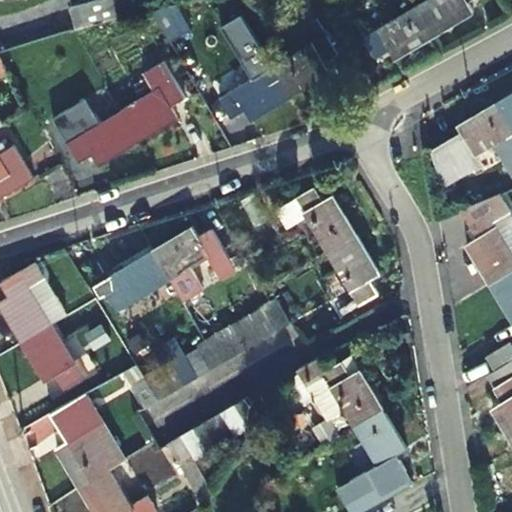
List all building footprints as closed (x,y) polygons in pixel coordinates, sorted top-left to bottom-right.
[(77,27),(128,12),(124,0),(78,0),(70,2),(77,27)] [(424,0),(417,5),(434,33),(472,10),(473,11),(474,11),(467,0),(424,0)] [(434,33),(417,5),(370,33),(360,17),(355,20),(375,55),(388,46),(395,58),(396,57),(396,56),(434,33)] [(274,65),(291,94),(329,71),(329,72),(330,71),(324,60),(338,52),(317,17),(312,21),(321,37),(274,65)] [(278,46),(275,41),(264,47),(267,53),(278,46)] [(156,90),(121,110),(138,139),(176,116),(177,117),(178,117),(171,105),(185,97),(164,62),(146,73),(156,90)] [(291,94),(274,65),(220,97),(232,115),(245,107),(252,118),(253,118),(253,117),(291,94)] [(139,94),(152,86),(146,76),(133,84),(139,94)] [(101,105),(114,98),(106,85),(93,93),(101,105)] [(511,124),(511,93),(498,102),(511,124)] [(511,132),(511,124),(498,102),(460,125),(459,123),(458,124),(465,135),(451,143),(448,138),(433,147),(441,186),(481,162),(476,153),(511,132)] [(100,162),(138,139),(121,110),(93,127),(84,112),(69,121),(69,120),(59,125),(79,160),(93,152),(100,163),(100,162)] [(23,159),(7,168),(0,157),(0,197),(34,177),(23,159)] [(299,204),(306,216),(327,251),(356,234),(333,196),(334,195),(334,194),(322,201),(314,187),(280,208),(283,213),(299,204)] [(467,243),(491,282),(511,269),(511,252),(493,221),(511,210),(500,193),(460,209),(478,237),(467,243)] [(290,225),(306,216),(299,204),(283,213),(290,225)] [(277,233),(284,230),(279,220),(272,224),(277,233)] [(192,227),(154,250),(171,279),(206,257),(224,246),(213,228),(199,236),(192,225),(191,226),(192,227)] [(356,234),(327,251),(356,298),(340,308),(343,313),(378,293),(370,279),(380,272),(379,272),(356,234)] [(171,279),(154,250),(115,272),(115,271),(114,272),(121,283),(108,291),(107,291),(128,327),(154,311),(143,295),(171,279)] [(36,261),(1,281),(10,295),(0,300),(0,301),(0,302),(23,340),(52,323),(28,284),(44,275),(36,261)] [(511,269),(491,282),(511,317),(511,269)] [(102,280),(108,291),(121,283),(114,272),(102,280)] [(80,281),(75,275),(67,280),(71,287),(80,281)] [(345,290),(336,275),(326,281),(335,297),(345,290)] [(276,298),(271,300),(262,305),(277,330),(290,322),(276,298)] [(263,338),(277,330),(262,305),(249,313),(263,338)] [(250,345),(263,338),(249,313),(236,321),(250,345)] [(237,353),(250,345),(236,321),(223,328),(237,353)] [(83,376),(52,323),(23,340),(46,378),(45,379),(45,380),(57,373),(65,387),(83,376)] [(210,336),(225,361),(237,353),(223,328),(210,336)] [(211,369),(225,361),(210,336),(205,339),(197,344),(211,369)] [(494,368),(511,357),(511,344),(510,341),(486,355),(494,368)] [(198,376),(211,369),(197,344),(184,351),(198,376)] [(133,363),(125,351),(117,357),(124,368),(133,363)] [(171,359),(185,384),(198,376),(184,351),(171,359)] [(158,367),(172,392),(185,384),(171,359),(158,367)] [(355,425),(383,409),(360,370),(361,370),(361,368),(349,375),(342,361),(323,372),(315,359),(301,367),(299,368),(327,416),(343,407),(355,425)] [(493,407),(511,438),(511,359),(487,374),(503,401),(493,407)] [(136,363),(124,370),(132,383),(145,374),(136,363)] [(159,399),(172,392),(158,367),(145,374),(159,399)] [(146,407),(159,399),(145,374),(132,383),(146,407)] [(98,411),(87,391),(50,412),(67,439),(56,446),(57,447),(58,447),(81,485),(110,468),(125,459),(127,458),(98,411)] [(248,396),(235,403),(249,428),(262,420),(248,396)] [(236,436),(249,428),(235,403),(221,411),(236,436)] [(383,409),(355,425),(383,473),(366,483),(371,490),(375,488),(383,501),(415,483),(405,467),(397,454),(408,447),(407,446),(406,446),(383,409)] [(222,443),(236,436),(221,411),(208,420),(222,443)] [(339,435),(327,416),(315,424),(327,443),(331,440),(339,435)] [(208,451),(222,443),(208,420),(194,428),(208,451)] [(181,436),(193,457),(195,459),(208,451),(194,428),(181,436)] [(173,452),(181,465),(193,457),(181,436),(168,443),(173,452)] [(213,490),(195,459),(193,457),(181,465),(202,505),(210,501),(212,491),(213,490)] [(131,505),(110,468),(81,485),(97,511),(156,511),(158,511),(148,495),(131,505)]
